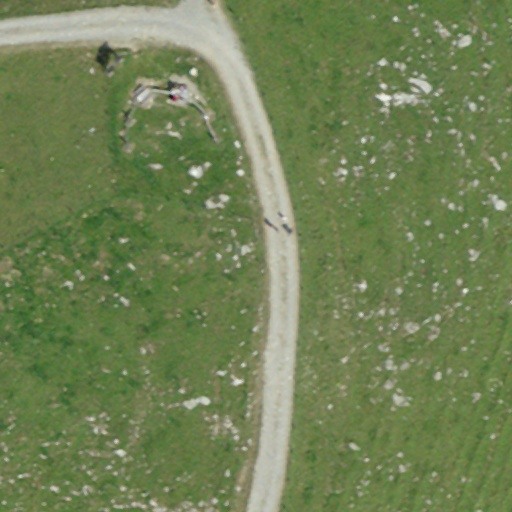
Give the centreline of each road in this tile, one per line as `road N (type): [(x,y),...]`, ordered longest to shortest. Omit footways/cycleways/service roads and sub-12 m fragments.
road 1 (track): [(289,511),(286,184),(226,46)]
road 2 (track): [(226,46),(0,47)]
